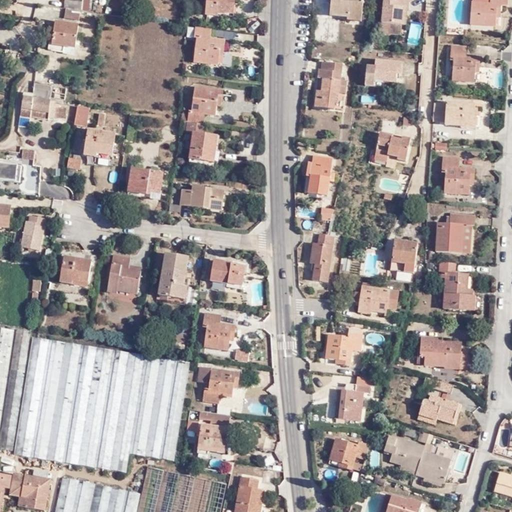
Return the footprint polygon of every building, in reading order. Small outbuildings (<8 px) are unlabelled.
[(66,10),(82,12),(83,0),(64,0),(64,10),(66,10)] [(234,0),(208,0),(207,17),(218,18),(218,16),(234,17),(234,0)] [(332,0),(332,2),(331,18),(348,20),(349,15),(362,16),(363,0),(332,0)] [(404,9),(407,10),(408,10),(409,1),(413,1),(413,0),(384,0),(382,24),(395,25),(402,25),(404,9)] [(471,25),(495,26),(496,12),(501,12),(501,4),(507,4),(507,0),(491,0),(491,3),(473,2),(471,25)] [(82,12),(66,10),(65,19),(81,21),(82,12)] [(362,23),(362,16),(349,15),(348,20),(348,22),(362,23)] [(52,45),(75,48),(77,26),(55,23),(52,45)] [(395,25),(382,24),(381,34),(401,36),(402,25),(395,25)] [(209,30),(195,29),(195,30),(194,39),(194,40),(196,40),(193,65),(216,68),(217,57),(221,58),(221,53),(222,43),(207,42),(209,30)] [(186,38),(194,39),(195,30),(187,30),(186,38)] [(452,81),(473,83),(474,68),(479,68),(480,58),(465,57),(466,48),(450,46),(450,61),(453,61),(452,81)] [(365,87),(374,87),(374,81),(383,82),(395,83),(395,75),(395,72),(400,72),(401,72),(401,64),(375,62),(375,68),(367,68),(365,87)] [(323,95),(320,95),(317,94),(315,110),(334,113),(337,97),(340,97),(341,85),(341,82),(343,68),(323,66),(322,74),(320,74),(319,82),(321,82),(324,83),(323,95)] [(56,87),(34,84),(33,96),(54,99),(56,87)] [(348,86),(341,85),(340,97),(347,98),(349,86),(348,86)] [(67,89),(56,87),(54,99),(66,101),(67,89)] [(191,113),(190,123),(204,125),(205,116),(215,117),(217,102),(222,103),(223,92),(196,89),(193,113),(191,113)] [(48,112),(50,102),(33,99),(29,99),(29,95),(23,94),(21,109),(22,108),(21,117),(30,119),(30,117),(31,110),(36,110),(48,112)] [(55,103),(50,102),(48,112),(36,110),(35,118),(48,120),(48,118),(53,118),(55,108),(55,103)] [(472,105),(432,102),(431,121),(444,122),(444,125),(460,126),(460,128),(474,128),(475,115),(472,115),(472,105)] [(83,107),(78,107),(74,125),(86,127),(89,108),(83,107)] [(68,110),(55,108),(53,118),(66,120),(68,110)] [(102,125),(104,113),(95,111),(92,123),(102,125)] [(29,129),(30,119),(21,117),(19,127),(29,129)] [(402,125),(412,127),(414,120),(403,118),(402,125)] [(183,122),(181,132),(188,133),(190,123),(183,122)] [(202,135),(204,125),(190,123),(188,133),(194,134),(190,164),(199,165),(199,162),(216,164),(218,152),(215,152),(217,136),(202,135)] [(134,129),(128,127),(125,142),(132,143),(134,129)] [(95,159),(109,161),(113,138),(83,134),(82,142),(85,142),(83,159),(94,161),(95,159)] [(392,139),(393,137),(381,134),(376,155),(388,158),(389,156),(398,159),(398,161),(406,163),(411,141),(403,139),(402,142),(392,139)] [(22,151),(22,155),(21,166),(34,166),(35,152),(22,151)] [(387,163),(388,158),(376,155),(375,161),(387,163)] [(312,178),(310,195),(328,197),(330,181),(331,174),(333,160),(314,157),(313,165),(309,165),(308,177),(312,178)] [(442,192),(466,194),(467,180),(472,180),(473,169),(456,168),(457,158),(440,157),(440,172),(444,172),(442,192)] [(82,162),(68,159),(67,169),(80,171),(82,162)] [(131,195),(147,198),(148,195),(163,197),(167,176),(135,171),(131,195)] [(182,190),(180,206),(223,212),(226,192),(205,189),(205,187),(193,186),(192,192),(182,190)] [(164,197),(163,197),(148,195),(147,198),(147,201),(163,204),(164,197)] [(0,227),(9,229),(11,207),(0,205),(0,227)] [(323,208),(321,220),(322,220),(330,221),(332,221),(333,209),(323,208)] [(435,251),(460,253),(462,225),(468,225),(472,225),(473,215),(448,214),(447,224),(436,223),(435,251)] [(21,247),(39,249),(43,223),(25,220),(21,247)] [(466,254),(468,225),(462,225),(460,253),(466,254)] [(327,283),(335,238),(328,236),(319,235),(317,245),(312,244),(308,264),(314,265),(311,280),(327,283)] [(419,245),(395,242),(391,271),(415,274),(419,245)] [(159,300),(167,301),(168,298),(185,301),(187,288),(184,287),(188,261),(179,259),(179,257),(166,255),(159,300)] [(128,271),(129,267),(130,259),(113,257),(107,293),(117,294),(118,289),(128,291),(127,294),(137,295),(141,273),(128,271)] [(61,283),(72,285),(73,282),(88,284),(90,263),(64,259),(61,283)] [(350,272),(351,260),(345,259),(343,271),(350,272)] [(212,281),(241,286),(246,264),(238,262),(237,266),(225,264),(225,262),(215,261),(212,281)] [(453,272),(454,262),(437,261),(437,271),(439,272),(439,277),(443,278),(441,308),(472,310),(473,296),(469,296),(465,296),(466,273),(453,272)] [(357,312),(367,313),(367,310),(385,312),(385,308),(394,309),(396,291),(370,288),(362,287),(359,287),(359,293),(353,293),(352,302),(358,302),(357,312)] [(168,298),(167,301),(167,304),(188,307),(189,301),(185,301),(168,298)] [(214,349),(233,351),(235,337),(239,337),(240,327),(228,325),(229,317),(214,315),(213,327),(217,328),(214,349)] [(350,324),(348,334),(362,335),(364,326),(350,324)] [(0,329),(0,429),(1,429),(14,331),(0,329)] [(17,330),(0,452),(0,454),(0,457),(13,459),(14,454),(30,332),(17,330)] [(341,361),(341,365),(351,366),(353,351),(360,352),(362,335),(348,334),(348,337),(329,335),(326,359),(335,360),(341,361)] [(34,337),(16,454),(64,462),(125,472),(128,453),(173,460),(189,362),(34,337)] [(425,362),(425,364),(445,366),(444,367),(461,369),(463,368),(464,367),(465,367),(466,366),(467,365),(467,364),(467,363),(468,362),(467,361),(467,360),(467,359),(466,358),(465,357),(464,356),(461,356),(462,343),(438,341),(438,338),(422,337),(420,354),(418,354),(417,361),(425,362)] [(233,384),(238,385),(239,374),(201,368),(199,382),(208,383),(208,379),(211,379),(209,390),(205,389),(203,402),(218,405),(219,396),(231,398),(233,389),(233,384)] [(452,391),(454,382),(426,376),(424,385),(452,391)] [(334,418),(359,421),(363,393),(368,393),(369,387),(374,387),(375,379),(356,377),(355,385),(355,392),(346,391),(337,390),(334,418)] [(419,415),(437,421),(437,420),(456,426),(457,421),(455,421),(455,417),(457,418),(459,412),(458,411),(459,408),(462,409),(463,405),(447,399),(446,402),(439,400),(440,397),(431,395),(429,400),(427,400),(424,400),(419,415)] [(228,426),(229,416),(200,412),(199,420),(212,421),(211,424),(228,426)] [(418,420),(435,425),(437,421),(419,415),(418,420)] [(198,453),(212,456),(213,453),(224,454),(228,429),(203,426),(198,453)] [(420,442),(425,443),(429,444),(431,435),(422,433),(422,434),(420,442)] [(423,477),(441,482),(443,483),(451,460),(435,455),(431,454),(423,451),(424,447),(397,438),(396,439),(389,437),(384,451),(392,453),(391,456),(397,458),(396,463),(401,465),(416,470),(415,474),(423,477)] [(355,457),(365,460),(368,450),(369,446),(359,443),(358,446),(336,439),(330,459),(339,462),(344,464),(343,468),(351,471),(352,469),(354,462),(355,457)] [(433,445),(429,444),(425,443),(424,447),(423,451),(431,454),(433,445)] [(438,445),(435,455),(451,460),(454,450),(438,445)] [(362,465),(354,462),(352,469),(360,471),(362,465)] [(400,469),(415,474),(416,470),(401,465),(400,469)] [(144,511),(153,468),(149,467),(139,511),(144,511)] [(155,511),(165,470),(153,468),(144,511),(155,511)] [(155,511),(171,511),(180,474),(165,470),(155,511)] [(16,478),(13,495),(20,496),(18,507),(43,511),(49,481),(15,474),(14,477),(16,478)] [(187,511),(195,478),(180,474),(171,511),(187,511)] [(511,477),(500,474),(494,492),(511,497),(511,477)] [(2,480),(0,477),(0,511),(1,505),(4,487),(8,488),(9,487),(11,479),(2,480)] [(61,477),(54,511),(133,511),(138,491),(61,477)] [(259,480),(242,477),(235,511),(261,511),(263,506),(259,505),(262,489),(258,488),(259,480)] [(387,480),(378,477),(376,484),(385,487),(387,480)] [(440,485),(441,482),(423,477),(422,480),(440,485)] [(187,511),(204,511),(211,481),(195,478),(187,511)] [(220,511),(227,485),(211,481),(204,511),(220,511)] [(387,511),(419,511),(422,504),(408,499),(407,501),(392,497),(387,511)]
